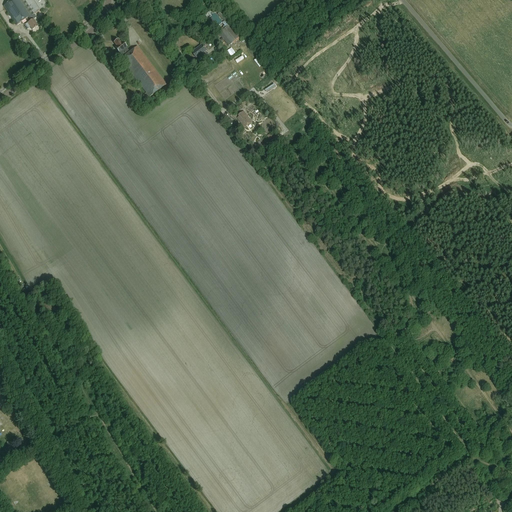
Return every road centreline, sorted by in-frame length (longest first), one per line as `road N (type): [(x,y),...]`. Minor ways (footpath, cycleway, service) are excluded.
road 1 (track): [(435,327),(259,97)]
road 2 (unclassified): [(259,97),(252,91),(222,108),(137,0)]
road 3 (unclassified): [(511,126),(402,0)]
road 4 (secondary): [(0,100),(96,26),(108,0)]
road 5 (track): [(396,511),(466,460),(511,473)]
